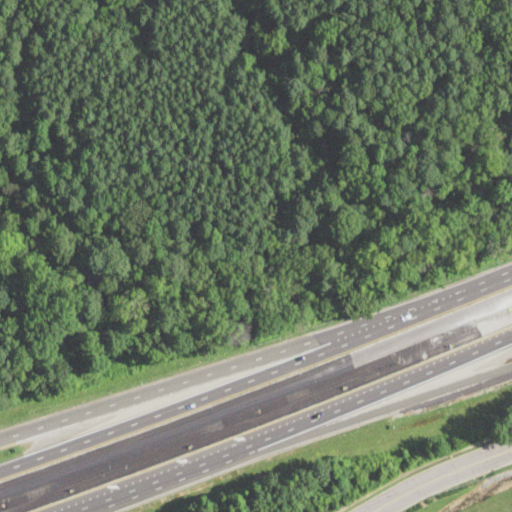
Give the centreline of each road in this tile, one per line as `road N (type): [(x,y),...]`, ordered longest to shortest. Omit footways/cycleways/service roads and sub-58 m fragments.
road 1 (motorway): [(338,345),(0,469)]
road 2 (motorway): [(338,345),(210,372),(0,438)]
road 3 (motorway): [(245,441),(511,331)]
road 4 (motorway): [(56,511),(245,441)]
road 5 (motorway): [(511,275),(338,345)]
road 6 (residential): [(372,511),(511,448)]
